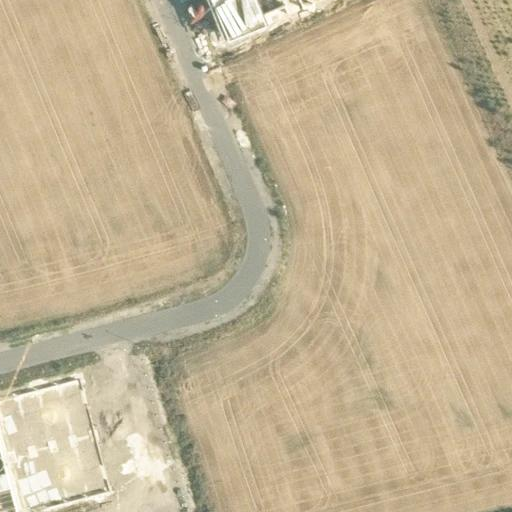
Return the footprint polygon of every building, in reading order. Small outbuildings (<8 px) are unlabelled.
[(209,0),(228,45),(267,29),(254,0),(209,0)] [(254,0),(267,29),(335,0),(254,0)] [(0,438),(21,511),(27,511),(108,489),(78,383),(0,404),(0,438)] [(197,463),(294,438),(281,394),(185,419),(197,463)] [(197,463),(209,511),(388,511),(473,490),(448,397),(294,438),(197,463)] [(0,511),(21,511),(0,438),(0,511)]
